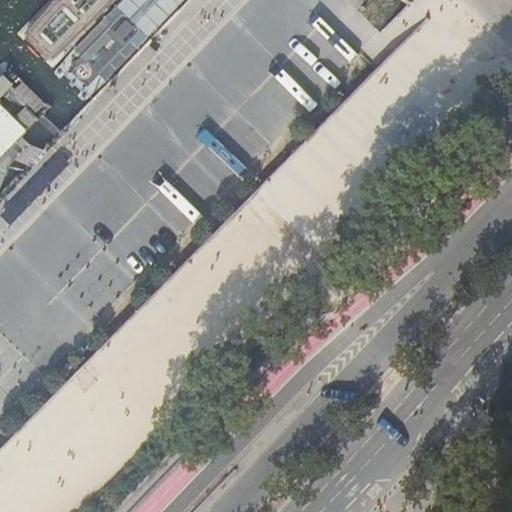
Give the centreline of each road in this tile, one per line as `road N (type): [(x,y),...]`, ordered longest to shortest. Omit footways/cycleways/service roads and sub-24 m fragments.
road 1 (primary): [(458,244),(380,307),(171,511)]
road 2 (unclassified): [(458,244),(404,323),(223,511)]
road 3 (primary): [(309,511),(511,300)]
